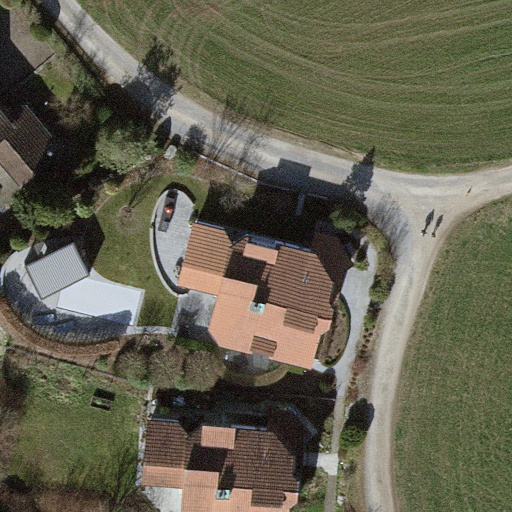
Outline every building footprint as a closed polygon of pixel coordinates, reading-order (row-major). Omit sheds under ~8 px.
[(0,140),(38,103),(0,64),(0,140)] [(0,147),(0,162),(22,187),(70,144),(40,111),(0,147)] [(344,229),(204,195),(189,257),(222,265),(211,311),(318,337),(344,229)] [(82,242),(35,258),(45,287),(91,271),(82,242)] [(296,511),(306,409),(154,394),(148,458),(192,463),(187,511),(296,511)]
